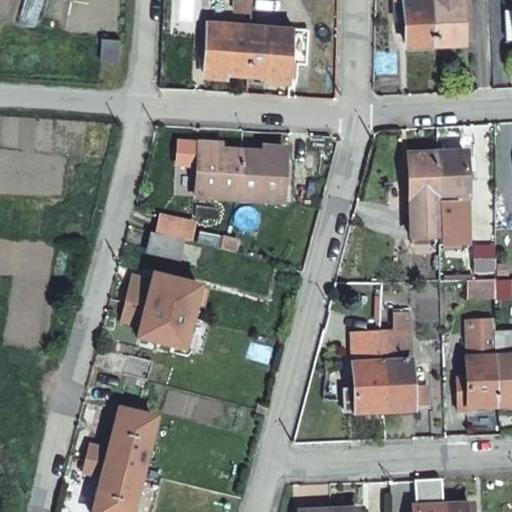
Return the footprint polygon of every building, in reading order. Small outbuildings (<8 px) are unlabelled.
[(404,16),(403,0),(396,0),(397,16),(404,16)] [(434,39),(432,0),(403,0),(404,16),(405,40),(434,39)] [(432,0),(434,39),(463,38),(462,29),(461,0),(432,0)] [(470,29),(468,0),(461,0),(462,29),(470,29)] [(231,73),(251,75),(255,24),(211,20),(206,75),(231,78),(231,73)] [(255,24),(251,75),(269,76),(269,81),(292,83),(298,28),(255,24)] [(103,63),(122,63),(123,41),(104,41),(103,63)] [(242,196),(245,148),(223,146),(224,141),(180,137),(178,160),(198,161),(196,193),(242,196)] [(264,149),(245,148),(242,196),(284,199),(288,146),(264,144),(264,149)] [(466,148),(439,150),(440,233),(440,238),(440,240),(469,239),(467,167),(466,152),(466,148)] [(440,233),(439,150),(408,151),(412,235),(440,233)] [(476,151),(466,152),(467,167),(476,166),(476,151)] [(187,239),(189,240),(194,221),(161,212),(156,231),(187,239)] [(61,228),(87,235),(88,229),(90,223),(63,217),(61,228)] [(181,257),(187,239),(156,231),(155,230),(149,249),(181,257)] [(218,247),(223,236),(200,230),(197,241),(218,247)] [(236,239),(224,235),(223,236),(218,247),(233,252),(236,239)] [(494,265),(494,240),(476,241),(476,266),(494,265)] [(125,296),(203,318),(210,289),(201,286),(201,283),(155,271),(155,274),(133,268),(125,296)] [(195,347),(203,318),(125,296),(122,310),(143,315),(138,334),(183,346),(184,344),(195,347)] [(412,384),(409,326),(408,309),(391,310),(392,327),(382,328),(386,407),(413,405),(413,401),(427,400),(426,384),(412,384)] [(468,402),(498,400),(493,329),(494,318),(465,320),(465,319),(457,319),(458,332),(465,332),(467,355),(465,355),(466,373),(456,374),(457,407),(468,406),(468,402)] [(511,327),(493,329),(498,400),(511,399),(511,327)] [(386,407),(382,328),(352,330),(355,389),(356,401),(356,409),(386,407)] [(347,389),(348,402),(356,401),(355,389),(347,389)] [(140,468),(155,414),(119,404),(109,443),(88,438),(81,467),(101,473),(90,511),(149,511),(161,474),(140,468)] [(239,488),(227,485),(224,496),(236,499),(239,488)] [(445,502),(445,511),(471,511),(472,509),(472,500),(445,502)] [(445,511),(445,502),(415,503),(415,511),(414,511),(445,511)]
